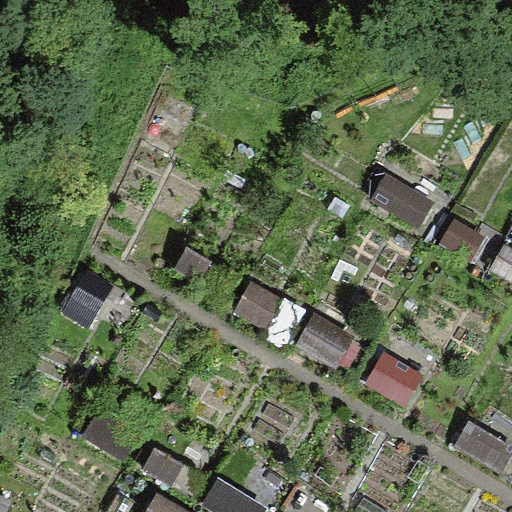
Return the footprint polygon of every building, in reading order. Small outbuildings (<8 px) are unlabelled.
[(395,175),(378,198),(424,231),(441,207),(395,175)] [(479,267),(494,234),(462,219),(447,252),(479,267)] [(282,334),(300,306),(262,283),(245,311),(282,334)] [(304,347),(354,369),(369,337),(319,315),(304,347)] [(387,362),(375,387),(420,407),(431,383),(387,362)] [(197,511),(172,491),(153,511),(197,511)] [(0,511),(13,511),(13,496),(0,496),(0,511)]
